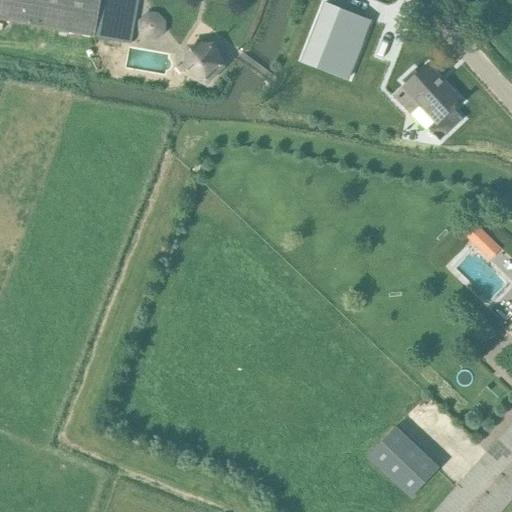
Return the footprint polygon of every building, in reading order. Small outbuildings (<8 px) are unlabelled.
[(0,0),(0,19),(132,44),(139,0),(0,0)] [(369,18),(324,1),(301,62),(347,79),(369,18)] [(209,86),(228,68),(217,44),(191,47),(186,73),(209,86)] [(406,84),(404,87),(397,93),(398,95),(395,98),(410,115),(421,105),(435,120),(428,127),(439,139),(462,117),(452,107),(460,99),(448,86),(444,90),(424,68),(418,73),(414,69),(402,80),(406,84)] [(511,421),(431,511),(500,511),(511,499),(511,421)] [(397,426),(367,456),(410,498),(440,467),(397,426)]
